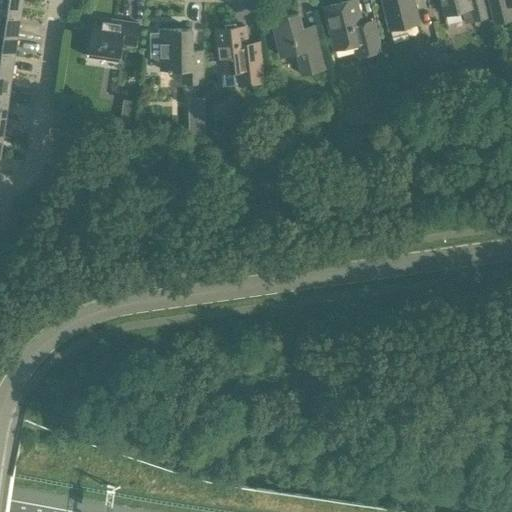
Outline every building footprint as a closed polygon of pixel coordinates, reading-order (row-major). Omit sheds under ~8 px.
[(0,0),(0,12),(20,15),(22,0),(0,0)] [(355,0),(350,0),(324,7),(334,49),(355,44),(358,56),(380,50),(373,21),(362,23),(355,0)] [(413,0),(382,0),(389,29),(419,22),(413,0)] [(439,0),(443,14),(462,10),(465,22),(486,17),(482,0),(439,0)] [(511,0),(489,0),(495,23),(511,18),(511,15),(509,5),(511,4),(511,0)] [(0,12),(0,32),(17,35),(20,15),(0,12)] [(298,13),(271,19),(280,56),(296,52),(302,74),(325,69),(316,31),(303,34),(298,13)] [(91,16),(85,56),(119,61),(122,43),(136,45),(139,24),(91,16)] [(245,26),(215,29),(220,72),(245,69),(246,77),(263,76),(260,52),(248,53),(245,26)] [(192,29),(160,29),(160,69),(180,69),(180,83),(204,83),(204,53),(192,54),(192,29)] [(0,53),(14,56),(17,35),(0,32),(0,53)] [(436,41),(424,44),(430,67),(442,64),(436,41)] [(0,53),(0,73),(11,76),(14,56),(0,53)] [(0,94),(8,96),(11,76),(0,73),(0,94)] [(12,91),(10,102),(30,104),(31,94),(12,91)] [(0,94),(0,115),(6,116),(8,96),(0,94)]
